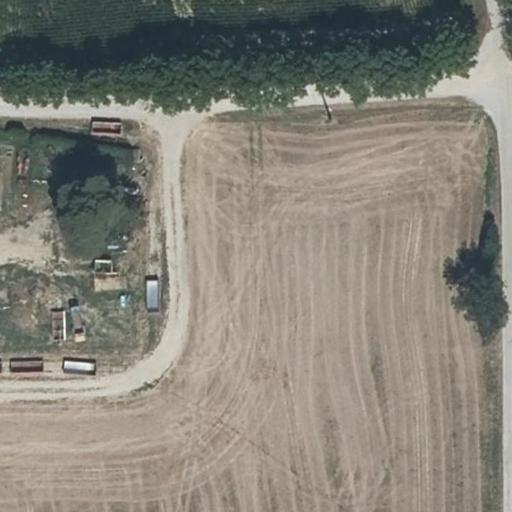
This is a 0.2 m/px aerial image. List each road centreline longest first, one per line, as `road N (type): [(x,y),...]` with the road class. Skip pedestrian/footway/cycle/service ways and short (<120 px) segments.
road 1 (track): [(0,100),(188,105),(511,74)]
road 2 (track): [(157,105),(157,340),(145,369),(110,383),(0,382)]
